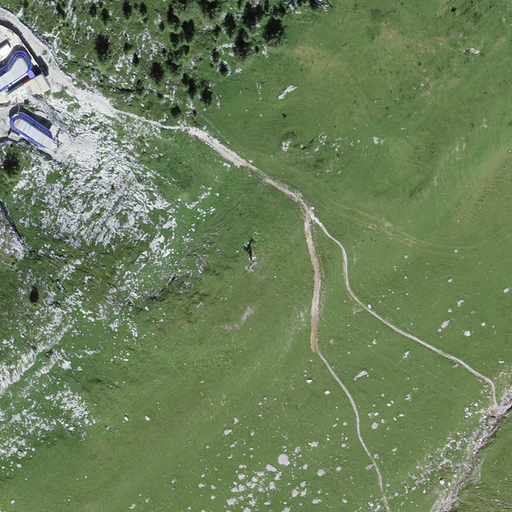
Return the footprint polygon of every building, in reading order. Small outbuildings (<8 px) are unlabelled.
[(5,42),(0,45),(0,50),(1,52),(9,47),(5,42)] [(0,89),(6,91),(30,73),(33,76),(37,73),(34,68),(35,63),(31,55),(27,50),(21,49),(18,50),(15,56),(12,62),(7,67),(0,71),(0,89)] [(52,84),(43,72),(10,95),(14,101),(19,101),(38,88),(40,92),(52,84)] [(51,132),(23,113),(19,112),(15,113),(11,116),(10,121),(10,125),(13,129),(41,147),(48,148),(53,140),(51,132)] [(11,132),(9,137),(18,141),(20,137),(11,132)]
